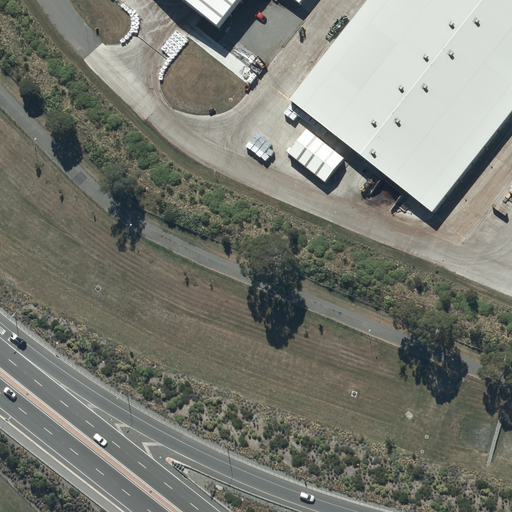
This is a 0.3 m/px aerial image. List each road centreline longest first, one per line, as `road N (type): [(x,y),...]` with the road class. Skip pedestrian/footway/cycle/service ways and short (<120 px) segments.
road 1 (motorway): [(39,384),(338,511)]
road 2 (secondary): [(39,384),(201,511)]
road 3 (secondary): [(150,511),(0,392)]
